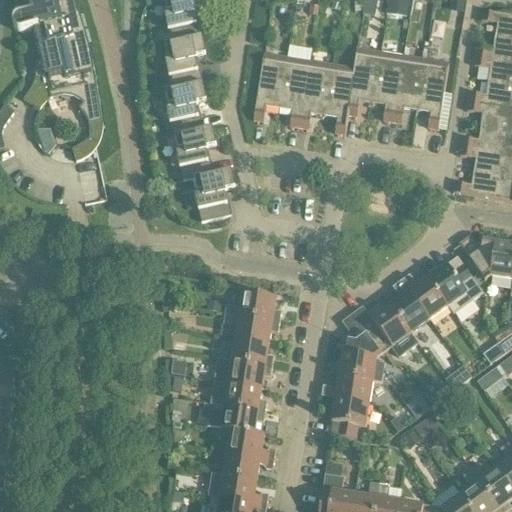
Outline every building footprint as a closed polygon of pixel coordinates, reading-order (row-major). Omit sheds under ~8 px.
[(45,70),(92,60),(90,52),(75,0),(29,0),(30,0),(30,2),(30,4),(30,6),(32,15),(21,18),(18,19),(17,20),(15,22),(14,23),(14,25),(14,26),(14,28),(14,29),(15,31),(16,32),(17,33),(18,34),(19,34),(21,35),(23,35),(24,35),(32,33),(35,46),(39,45),(43,62),(45,70)] [(200,40),(200,39),(194,12),(205,10),(203,0),(165,0),(164,0),(167,14),(165,15),(168,33),(172,45),(200,40)] [(406,13),(407,0),(387,0),(386,10),(406,13)] [(462,13),(464,0),(463,0),(450,0),(449,11),(462,13)] [(361,1),(353,1),(353,7),(354,12),(362,11),(362,6),(361,1)] [(366,1),(364,12),(376,14),(378,3),(366,1)] [(334,3),(331,11),(338,14),(341,6),(334,3)] [(310,6),(308,16),(315,17),(317,7),(310,6)] [(495,40),(511,42),(511,18),(483,14),(482,24),(497,27),(495,40)] [(200,40),(172,45),(165,47),(168,61),(166,61),(170,79),(173,92),(201,85),(195,59),(206,56),(202,39),(200,39),(200,40)] [(477,51),(476,60),(511,65),(511,42),(495,40),(493,53),(477,51)] [(358,52),(355,72),(347,119),(349,119),(357,120),(360,105),(373,107),(381,56),(358,52)] [(381,56),(373,107),(386,109),(384,125),(393,126),(404,60),(381,56)] [(280,112),(288,61),(265,58),(254,124),(264,126),(267,110),(280,112)] [(45,70),(43,62),(36,64),(36,69),(36,72),(36,76),(36,80),(35,83),(34,87),(33,91),(31,94),(29,97),(27,100),(24,103),(40,113),(42,111),(44,109),(46,106),(48,105),(50,103),(53,101),(55,100),(57,100),(60,99),(62,99),(67,99),(69,99),(72,100),(74,100),(77,101),(79,102),(81,104),(83,105),(85,107),(80,112),(82,114),(84,115),(85,117),(87,120),(88,122),(89,124),(90,126),(90,129),(91,131),(91,134),(91,136),(90,139),(90,141),(100,146),(101,144),(102,141),(103,138),(103,134),(103,131),(103,128),(103,125),(94,68),(92,60),(45,70)] [(404,60),(393,126),(403,128),(405,112),(418,114),(426,63),(404,60)] [(511,65),(476,60),(475,69),(490,72),(488,85),(511,88),(511,65)] [(288,61),(280,112),(293,114),(291,130),(300,132),(311,65),(288,61)] [(450,67),(426,63),(418,114),(432,116),(429,132),(439,134),(450,67)] [(311,65),(300,132),(309,133),(312,117),(325,119),(333,69),(311,65)] [(333,69),(325,119),(338,121),(336,137),(346,139),(349,119),(347,119),(355,72),(333,69)] [(203,85),(201,85),(173,92),(166,93),(169,107),(166,108),(170,126),(174,139),(176,139),(176,138),(202,132),(196,105),(207,103),(203,85)] [(470,96),(469,105),(511,111),(511,88),(488,85),(486,98),(470,96)] [(511,111),(469,105),(468,114),(483,117),(481,130),(511,134),(511,111)] [(0,117),(0,153),(6,152),(3,141),(3,137),(4,132),(16,116),(6,109),(0,117)] [(213,130),(202,132),(176,138),(176,139),(179,152),(176,152),(180,170),(184,184),(195,181),(194,180),(212,177),(212,176),(206,150),(217,147),(213,130)] [(511,134),(481,130),(479,143),(463,141),(462,150),(511,157),(511,134)] [(90,141),(73,151),(77,164),(80,163),(83,162),(85,161),(88,159),(90,158),(93,156),(95,154),(97,151),(98,149),(100,146),(90,141)] [(511,157),(462,150),(460,159),(476,162),(474,175),(511,180),(511,157)] [(232,172),(212,176),(212,177),(194,180),(195,181),(197,194),(195,195),(199,213),(202,225),(231,219),(225,192),(236,190),(232,172)] [(511,180),(474,175),(472,188),(456,186),(455,196),(511,204),(511,180)] [(511,282),(511,247),(483,243),(482,254),(470,263),(486,284),(492,279),(511,282)] [(474,283),(458,261),(429,282),(449,310),(453,317),(483,296),(474,283)] [(411,278),(402,285),(430,324),(449,310),(429,282),(416,291),(414,288),(415,283),(411,278)] [(404,300),(392,309),(412,337),(430,324),(402,285),(393,291),(397,296),(402,297),(404,300)] [(227,307),(225,317),(281,325),(282,314),(275,313),(277,300),(243,295),(241,309),(227,307)] [(209,302),(208,312),(220,314),(222,304),(209,302)] [(378,330),(367,337),(382,359),(392,352),(399,361),(418,347),(411,337),(412,337),(392,309),(373,323),(378,330)] [(225,317),(224,325),(238,328),(236,341),(270,346),(272,335),(279,336),(281,325),(225,317)] [(511,336),(499,346),(506,356),(511,352),(511,336)] [(345,343),(340,379),(374,385),(374,384),(382,386),(386,367),(377,362),(382,359),(367,337),(357,345),(345,343)] [(220,352),(218,361),(273,371),(275,359),(268,358),(270,346),(236,341),(234,354),(220,352)] [(506,356),(499,346),(483,357),(490,367),(506,356)] [(217,370),(215,384),(229,386),(263,391),(265,380),(272,381),(273,371),(218,361),(217,370)] [(0,400),(13,402),(16,365),(0,363),(0,400)] [(172,377),(184,379),(186,365),(174,363),(172,377)] [(503,380),(496,371),(477,385),(483,394),(503,380)] [(374,385),(340,379),(337,395),(333,394),(330,390),(324,389),(322,400),(336,402),(370,408),(374,385)] [(174,382),(172,394),(179,395),(181,383),(174,382)] [(213,397),(211,407),(266,416),(268,404),(261,403),(263,391),(229,386),(215,384),(213,397)] [(407,407),(418,422),(431,413),(420,397),(407,407)] [(13,402),(0,400),(0,435),(10,436),(13,402)] [(370,408),(336,402),(330,438),(357,442),(359,429),(366,431),(370,408)] [(211,407),(210,415),(224,418),(221,432),(231,433),(231,432),(255,437),(256,436),(257,425),(264,426),(266,416),(211,407)] [(173,414),(172,425),(180,426),(181,415),(173,414)] [(423,424),(432,436),(440,430),(432,418),(423,424)] [(399,420),(392,426),(394,428),(398,434),(405,429),(401,423),(399,420)] [(231,433),(227,455),(275,463),(277,453),(270,452),(266,455),(262,454),(265,438),(256,436),(255,437),(231,432),(231,433)] [(413,434),(404,441),(411,450),(420,444),(413,434)] [(0,470),(6,471),(10,436),(0,435),(0,470)] [(498,471),(511,490),(511,450),(509,446),(500,452),(509,463),(498,471)] [(227,455),(224,477),(258,483),(260,468),(264,469),(267,473),(274,474),(275,463),(227,455)] [(344,481),(340,481),(342,469),(327,467),(320,511),(352,511),(355,497),(342,495),(344,481)] [(479,468),(471,473),(499,511),(511,511),(511,510),(509,506),(511,503),(511,490),(498,471),(487,479),(479,468)] [(499,511),(471,473),(463,479),(472,490),(461,498),(471,511),(499,511)] [(214,476),(210,499),(220,500),(268,508),(270,498),(263,497),(259,500),(255,499),(258,483),(224,477),(214,476)] [(355,497),(352,511),(375,511),(380,487),(370,485),(368,499),(355,497)] [(380,487),(375,511),(399,511),(400,504),(402,492),(389,491),(390,489),(380,487)] [(175,493),(174,504),(184,505),(185,494),(175,493)] [(443,511),(436,510),(435,511),(471,511),(461,498),(443,511)] [(267,511),(268,508),(220,500),(218,511),(267,511)]
